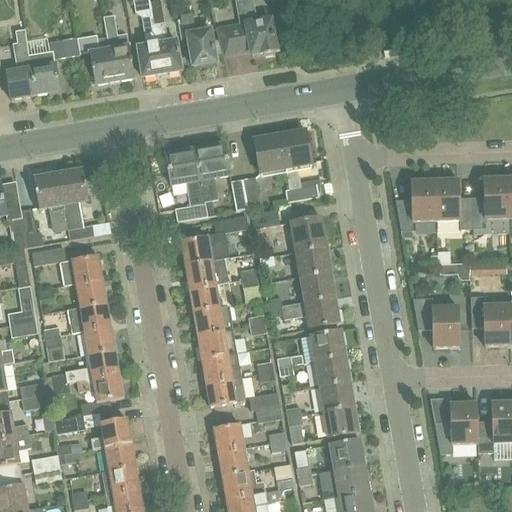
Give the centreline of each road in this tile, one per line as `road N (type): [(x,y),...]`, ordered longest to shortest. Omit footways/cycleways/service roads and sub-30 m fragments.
road 1 (residential): [(183,511),(116,131)]
road 2 (tertiary): [(116,131),(342,92)]
road 3 (residential): [(393,381),(355,157)]
road 4 (tertiary): [(342,92),(511,63)]
road 5 (residential): [(355,157),(511,152)]
road 6 (residential): [(415,511),(393,381)]
